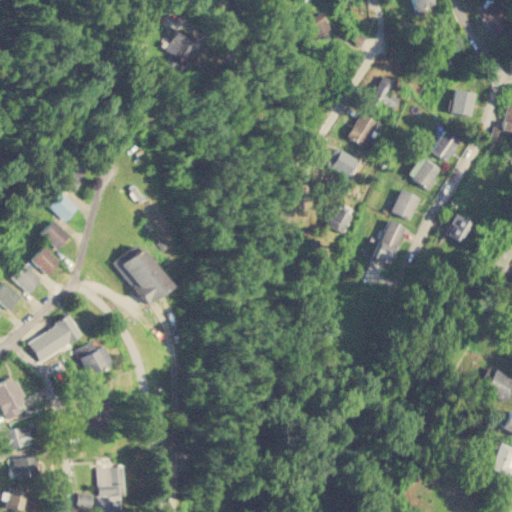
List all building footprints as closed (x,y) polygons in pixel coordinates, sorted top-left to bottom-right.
[(423,6),(433,3),(432,0),(410,0),(414,14),(424,12),(423,6)] [(509,28),(497,0),(494,0),(478,7),(490,36),(509,28)] [(302,21),(315,37),(330,26),(317,9),(302,21)] [(164,48),(173,27),(168,25),(158,46),(164,48)] [(166,61),(180,69),(197,39),(175,27),(163,48),(171,52),(166,61)] [(397,97),(388,93),(394,80),(380,74),(376,83),(371,81),(363,99),(390,111),(397,97)] [(473,90),(451,86),(447,110),(469,114),(473,90)] [(501,129),(511,131),(511,98),(505,97),(501,129)] [(363,146),(377,121),(358,110),(344,135),(363,146)] [(444,160),(458,140),(442,128),(428,148),(444,160)] [(323,163),(348,176),(357,158),(332,146),(323,163)] [(440,168),(419,153),(404,172),(426,188),(440,168)] [(58,168),(70,179),(64,185),(70,190),(83,176),(65,161),(58,168)] [(408,218),(419,196),(399,186),(388,208),(408,218)] [(75,206),(57,190),(45,203),(63,219),(75,206)] [(323,222),(340,232),(353,209),(336,199),(323,222)] [(471,221),(452,212),(442,232),(461,241),(471,221)] [(371,255),(387,262),(402,225),(386,218),(371,255)] [(38,231),(56,247),(67,234),(50,219),(38,231)] [(144,303),(167,285),(133,242),(110,260),(144,303)] [(28,260),(48,273),(58,258),(38,245),(28,260)] [(38,276),(20,262),(9,277),(28,290),(38,276)] [(19,294),(1,279),(0,280),(0,301),(7,308),(19,294)] [(26,340),(39,360),(79,333),(66,313),(26,340)] [(75,346),(83,372),(108,364),(99,337),(75,346)] [(511,384),(511,376),(485,365),(482,373),(488,375),(482,390),(505,400),(511,384)] [(0,408),(4,417),(24,407),(8,376),(0,379),(0,408)] [(106,426),(105,393),(86,394),(86,426),(106,426)] [(495,423),(511,432),(511,408),(505,405),(495,423)] [(23,424),(3,429),(7,447),(27,443),(23,424)] [(511,463),(511,446),(496,440),(485,467),(507,476),(511,463)] [(8,456),(9,475),(34,474),(33,455),(8,456)] [(94,465),(95,510),(119,510),(118,464),(94,465)] [(19,509),(22,489),(6,486),(3,506),(19,509)] [(66,504),(87,508),(89,493),(69,489),(66,504)]
